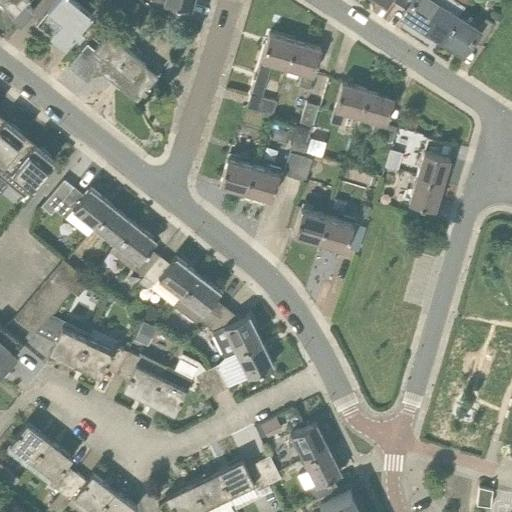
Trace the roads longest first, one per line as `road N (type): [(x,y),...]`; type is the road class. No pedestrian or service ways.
road 1 (residential): [(396,443),(480,180)]
road 2 (residential): [(480,180),(493,137),(487,111),(317,0)]
road 3 (residential): [(328,371),(279,288),(173,197)]
road 4 (residential): [(173,197),(0,61)]
road 5 (residential): [(328,371),(174,446),(139,447)]
road 6 (residential): [(173,197),(231,0)]
road 7 (residential): [(139,447),(39,382),(0,428)]
